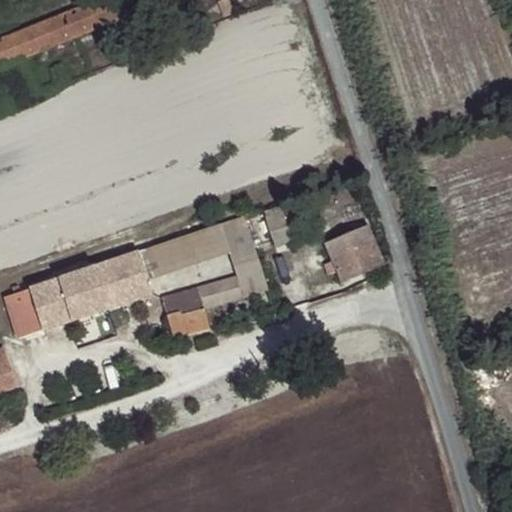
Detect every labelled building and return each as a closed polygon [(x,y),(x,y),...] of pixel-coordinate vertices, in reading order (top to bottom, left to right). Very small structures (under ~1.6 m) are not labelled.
[(98,0),(20,31),(0,39),(0,65),(42,49),(160,1),(162,0),(98,0)] [(227,2),(220,5),(224,15),(231,13),(227,2)] [(171,24),(165,26),(168,37),(175,35),(171,24)] [(116,47),(109,49),(113,60),(120,58),(116,47)] [(59,68),(53,71),(57,82),(64,80),(59,68)] [(5,90),(0,92),(0,99),(1,104),(8,102),(5,90)] [(265,218),(267,228),(273,247),(292,242),(283,212),(265,218)] [(204,308),(266,290),(257,260),(243,217),(220,225),(229,254),(235,279),(163,300),(173,338),(209,328),(204,308)] [(256,230),(267,228),(265,218),(254,221),(256,230)] [(147,280),(229,254),(220,225),(167,243),(138,252),(147,280)] [(367,229),(328,245),(342,279),(380,263),(367,229)] [(151,295),(147,280),(138,252),(79,273),(6,298),(18,338),(151,295)] [(2,347),(0,348),(0,391),(17,386),(2,347)] [(491,476),(478,481),(485,501),(498,496),(491,476)]
